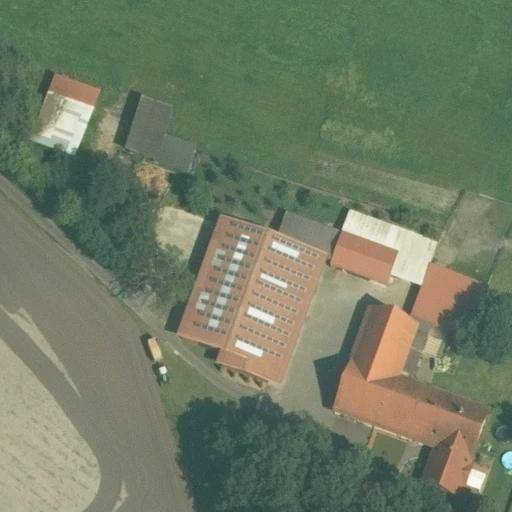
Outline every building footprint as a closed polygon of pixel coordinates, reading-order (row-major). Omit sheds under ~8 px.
[(74,87),(47,150),(71,159),(98,97),(74,87)] [(195,153),(133,133),(124,155),(187,176),(195,153)] [(276,246),(223,227),(182,342),(226,358),(222,370),(268,386),(313,261),(332,268),(342,240),(286,219),(276,246)] [(398,261),(342,240),(332,268),(331,270),(387,291),(398,261)] [(408,329),(370,315),(334,416),(392,437),(410,389),(431,331),(468,345),(474,329),(485,333),(493,311),(483,308),(488,291),(430,270),(408,329)] [(487,417),(410,389),(392,437),(438,454),(424,490),(456,502),(460,490),(464,491),(470,474),(467,473),(469,466),(471,466),(472,463),(487,420),(488,420),(489,417),(487,416),(487,417)] [(300,456),(253,425),(242,442),(289,473),(300,456)]
